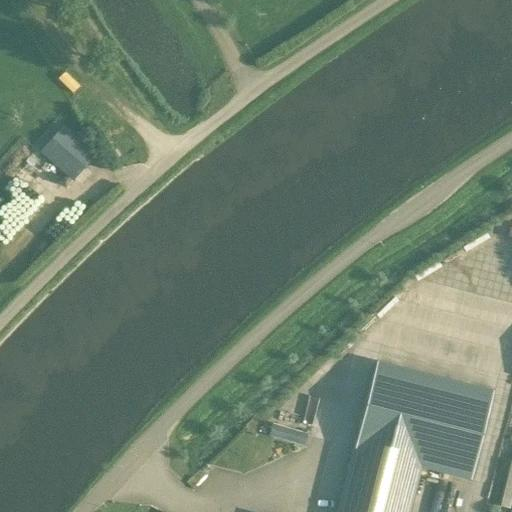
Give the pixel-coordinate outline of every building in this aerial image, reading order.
[(63,129),(38,156),(71,186),(95,159),(63,129)] [(37,196),(42,187),(15,174),(10,184),(37,196)] [(68,189),(52,201),(57,208),(73,196),(68,189)] [(373,371),(338,511),(406,511),(419,463),(469,475),(488,400),(373,371)] [(272,425),(269,437),(283,441),(286,429),(272,425)] [(511,462),(510,462),(499,507),(508,509),(511,493),(511,462)]
